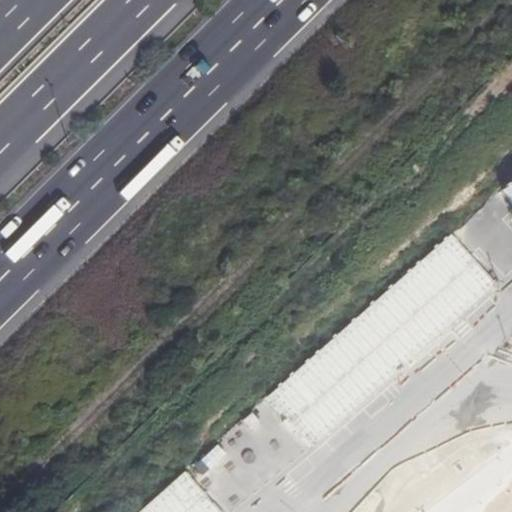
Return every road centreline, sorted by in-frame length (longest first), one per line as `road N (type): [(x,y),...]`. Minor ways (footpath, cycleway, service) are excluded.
road 1 (motorway): [(0,281),(284,0)]
road 2 (motorway): [(0,141),(142,0)]
